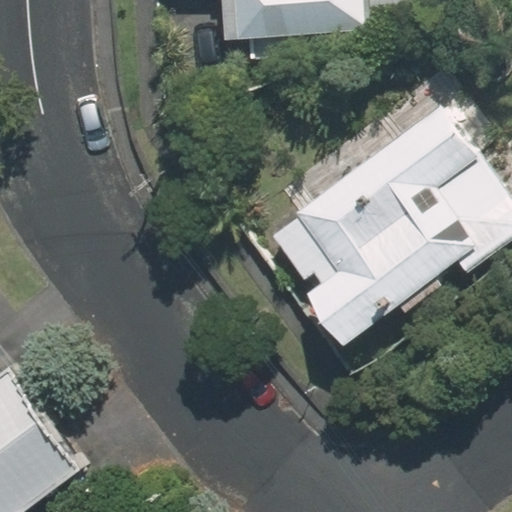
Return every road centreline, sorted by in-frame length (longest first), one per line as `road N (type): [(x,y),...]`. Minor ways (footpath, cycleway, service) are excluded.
road 1 (residential): [(347,511),(242,446),(77,212),(46,145),(32,0)]
road 2 (residential): [(387,511),(511,420)]
